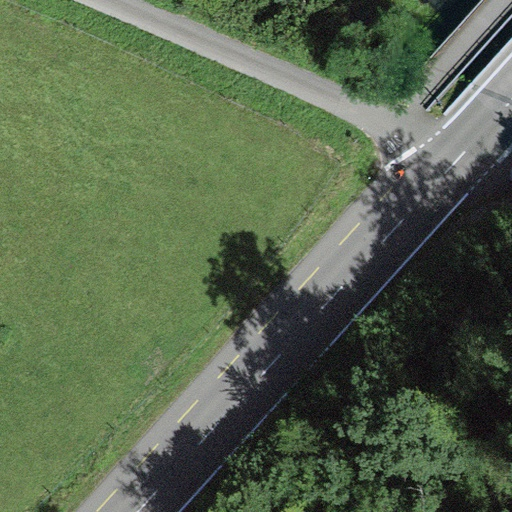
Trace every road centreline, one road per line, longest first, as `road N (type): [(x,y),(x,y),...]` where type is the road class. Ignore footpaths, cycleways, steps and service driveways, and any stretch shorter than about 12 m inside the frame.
road 1 (secondary): [(122,511),(466,141)]
road 2 (unclassified): [(466,141),(101,0)]
